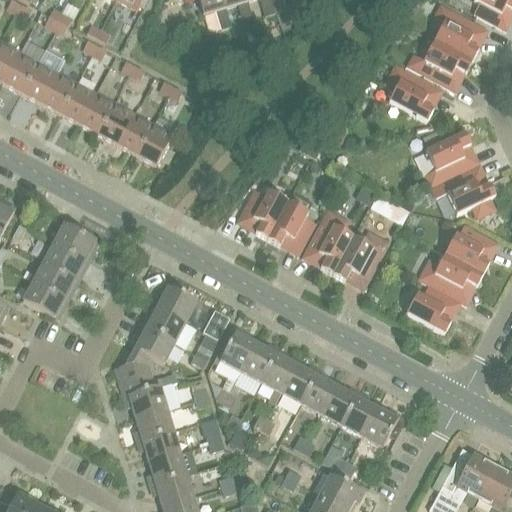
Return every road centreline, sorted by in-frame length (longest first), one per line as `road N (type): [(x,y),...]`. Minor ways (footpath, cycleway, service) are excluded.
road 1 (tertiary): [(461,400),(0,155)]
road 2 (residential): [(0,419),(36,349),(82,374),(130,280)]
road 3 (residential): [(121,511),(0,449)]
road 4 (residential): [(461,400),(401,511)]
